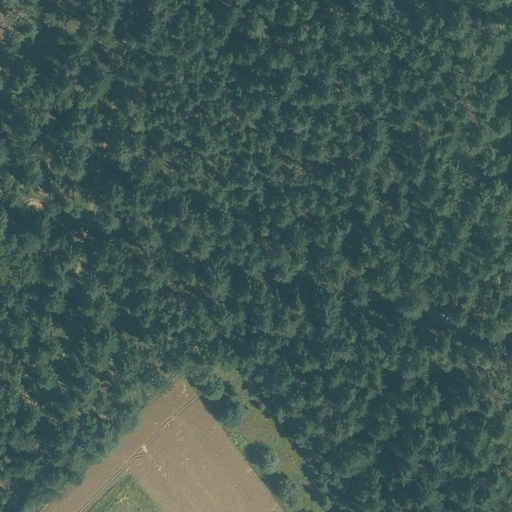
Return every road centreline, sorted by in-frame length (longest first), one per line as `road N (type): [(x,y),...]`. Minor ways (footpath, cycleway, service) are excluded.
road 1 (track): [(511,330),(0,197)]
road 2 (track): [(130,0),(87,220)]
road 3 (track): [(496,4),(509,207)]
